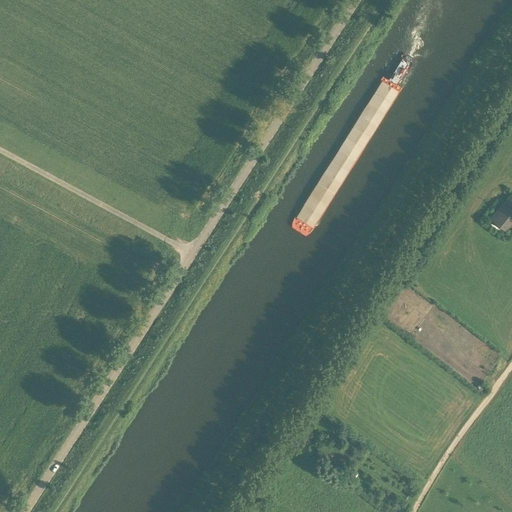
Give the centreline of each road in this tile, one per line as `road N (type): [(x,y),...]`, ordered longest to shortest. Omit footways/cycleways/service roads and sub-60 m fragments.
road 1 (tertiary): [(24,511),(355,0)]
road 2 (track): [(511,365),(412,511)]
